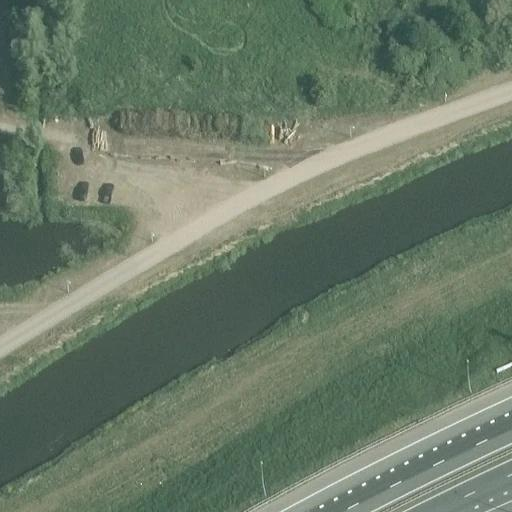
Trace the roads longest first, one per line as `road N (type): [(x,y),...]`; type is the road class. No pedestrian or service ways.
road 1 (unclassified): [(0,351),(267,187),(511,91)]
road 2 (track): [(0,126),(234,136),(330,159)]
road 3 (motorway): [(511,429),(342,511)]
